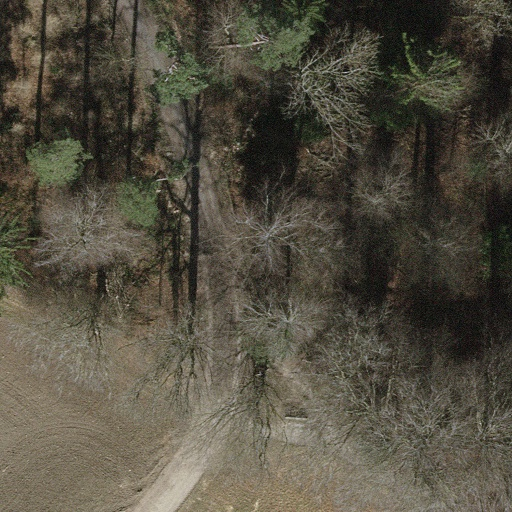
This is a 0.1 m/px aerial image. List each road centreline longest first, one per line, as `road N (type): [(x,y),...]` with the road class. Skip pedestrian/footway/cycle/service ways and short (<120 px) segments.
road 1 (track): [(129,511),(188,450),(284,236)]
road 2 (track): [(284,236),(411,511)]
road 3 (track): [(284,236),(170,0)]
